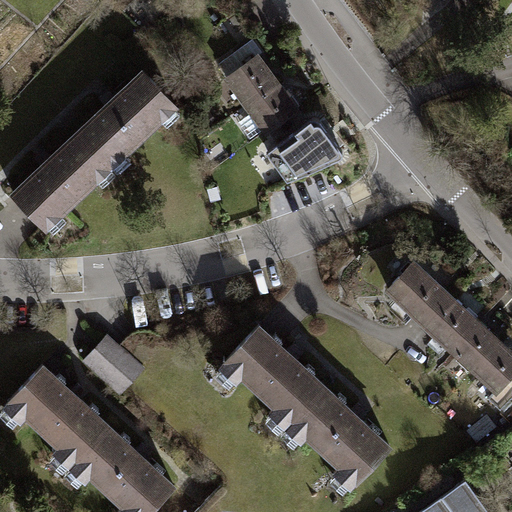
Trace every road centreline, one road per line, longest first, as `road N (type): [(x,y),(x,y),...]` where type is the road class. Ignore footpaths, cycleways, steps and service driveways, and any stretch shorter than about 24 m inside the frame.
road 1 (residential): [(0,278),(62,281),(227,256),(294,235),(390,189),(418,158)]
road 2 (residential): [(298,0),(418,158)]
road 3 (residential): [(418,158),(511,258)]
